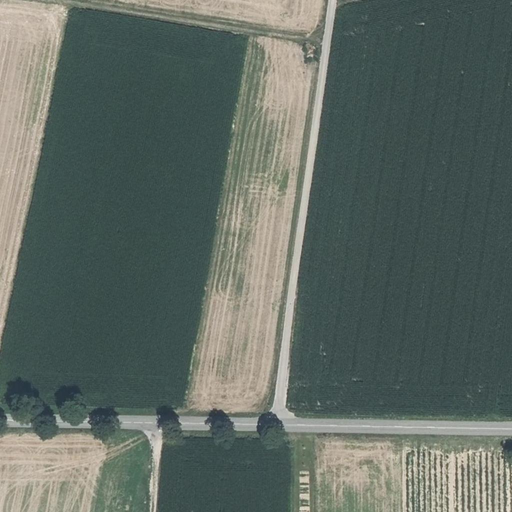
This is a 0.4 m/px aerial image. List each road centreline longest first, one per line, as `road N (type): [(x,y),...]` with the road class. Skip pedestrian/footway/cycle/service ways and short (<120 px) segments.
road 1 (unclassified): [(278,428),(333,0)]
road 2 (track): [(40,0),(327,44)]
road 3 (tertiary): [(0,424),(278,428)]
road 4 (tertiary): [(278,428),(511,429)]
